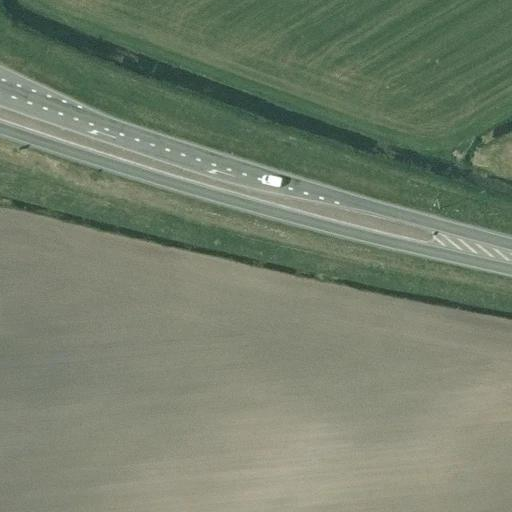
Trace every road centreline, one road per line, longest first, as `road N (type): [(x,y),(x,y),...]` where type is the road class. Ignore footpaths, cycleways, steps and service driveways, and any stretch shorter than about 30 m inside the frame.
road 1 (trunk): [(511,245),(243,168),(0,86)]
road 2 (trunk): [(0,128),(278,213),(511,271)]
